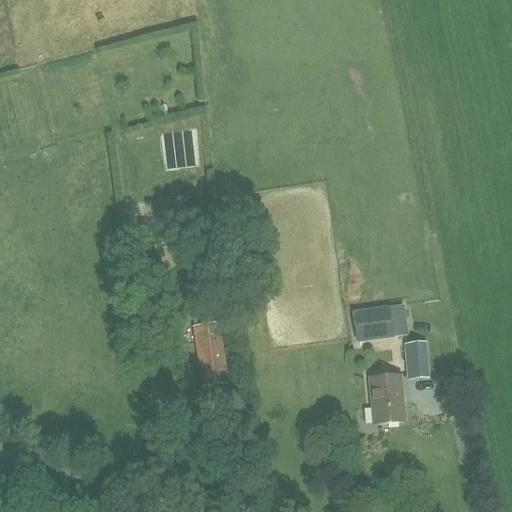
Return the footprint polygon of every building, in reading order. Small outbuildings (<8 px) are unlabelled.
[(44,69),(31,72),(38,104),(50,102),(44,69)] [(144,210),(154,211),(155,191),(144,190),(144,210)] [(389,308),(352,314),(357,345),(393,340),(393,338),(407,336),(403,308),(390,310),(389,308)] [(218,324),(194,328),(203,387),(227,384),(218,324)] [(405,346),(408,380),(428,378),(425,344),(405,346)] [(370,379),(373,426),(404,423),(400,377),(370,379)]
